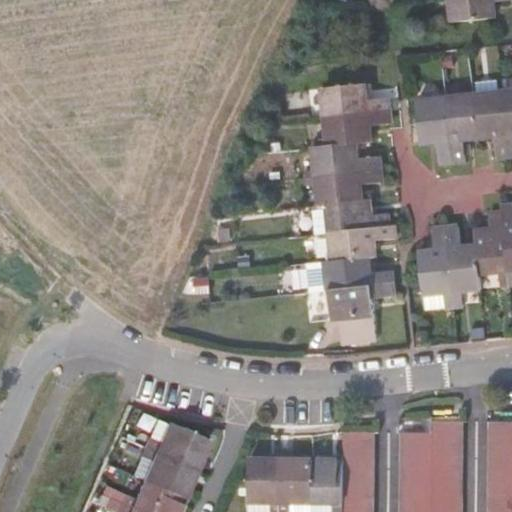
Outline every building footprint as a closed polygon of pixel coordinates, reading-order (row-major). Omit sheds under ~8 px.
[(511,0),(451,0),(454,24),(495,21),(493,5),(511,3),(511,0)] [(335,24),(325,24),(326,37),(336,36),(335,24)] [(328,120),(390,115),(389,102),(369,103),(367,88),(326,91),(328,120)] [(505,95),(476,98),(480,139),(497,137),(499,158),(511,156),(505,95)] [(476,98),(445,101),(452,163),(465,161),(463,141),(480,139),(476,98)] [(452,163),(445,101),(417,104),(421,146),(438,144),(440,164),(452,163)] [(330,148),(361,146),(372,145),(370,128),(390,127),(390,115),(328,120),(330,139),(330,148)] [(318,140),(319,149),(330,148),(330,139),(318,140)] [(319,149),(321,177),(383,172),(383,161),(362,163),(361,146),(330,148),(319,149)] [(323,207),(329,206),(365,204),(364,187),(384,186),(383,172),(321,177),(323,207)] [(329,206),(331,235),(389,231),(388,220),(372,221),(371,203),(365,204),(329,206)] [(501,285),(511,284),(511,280),(505,213),(492,215),(493,231),(478,233),(479,247),(482,272),(500,270),(501,285)] [(483,288),(482,272),(479,247),(463,248),(461,228),(449,229),(456,303),(465,302),(464,289),(483,288)] [(456,306),(456,303),(449,229),(436,230),(438,250),(422,252),(427,293),(446,291),(447,307),(456,306)] [(331,235),(333,263),(369,260),(375,260),(374,244),(396,242),(395,230),(389,231),(331,235)] [(369,260),(333,263),(327,263),(329,292),(391,287),(390,275),(370,276),(369,260)] [(391,287),(329,292),(331,320),(337,320),(339,345),(375,342),(372,301),(392,300),(391,287)] [(428,310),(447,307),(446,291),(427,293),(428,310)] [(159,418),(146,446),(196,466),(207,439),(159,418)] [(430,420),(429,431),(429,511),(461,511),(463,421),(430,420)] [(511,511),(511,420),(488,421),(488,480),(487,511),(511,511)] [(374,511),(374,431),(343,432),(343,459),(342,511),(374,511)] [(429,511),(429,431),(398,431),(397,511),(429,511)] [(196,466),(146,446),(134,474),(145,478),(183,495),(196,466)] [(279,508),(279,459),(248,459),(248,498),(270,498),(270,508),(279,508)] [(311,498),(311,459),(279,459),(279,508),(311,509),(311,498)] [(342,511),(343,459),(311,459),(311,498),(333,497),(333,511),(342,511)] [(176,511),(183,495),(145,478),(135,499),(115,490),(111,499),(143,511),(176,511)] [(143,511),(111,499),(108,506),(123,511),(143,511)]
